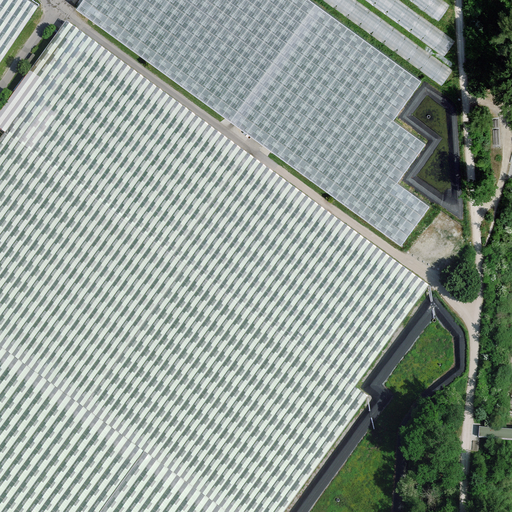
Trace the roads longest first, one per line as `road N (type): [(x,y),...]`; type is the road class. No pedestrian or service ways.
road 1 (track): [(474,323),(416,267),(56,6),(0,90)]
road 2 (track): [(459,0),(478,268),(463,511)]
